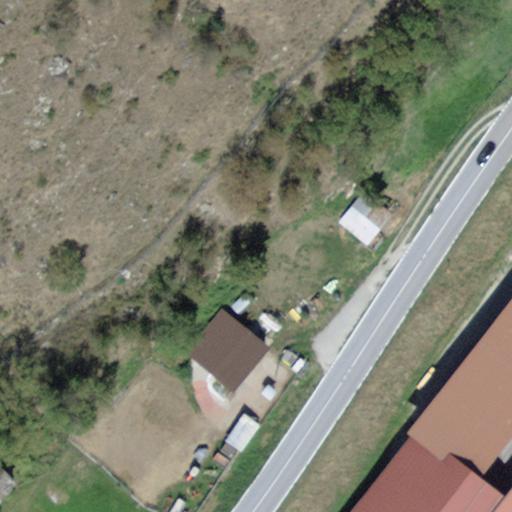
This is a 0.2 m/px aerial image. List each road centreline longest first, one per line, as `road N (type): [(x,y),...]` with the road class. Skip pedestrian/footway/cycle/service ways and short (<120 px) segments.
road 1 (primary): [(252,511),(511,127)]
road 2 (track): [(341,383),(328,364),(330,343),(458,149),(494,115),(511,112)]
